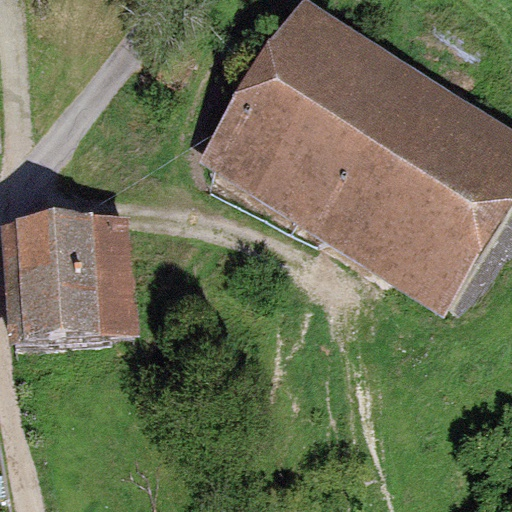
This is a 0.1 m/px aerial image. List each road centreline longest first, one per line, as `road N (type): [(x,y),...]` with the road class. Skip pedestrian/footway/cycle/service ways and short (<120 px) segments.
road 1 (track): [(0,211),(50,207),(169,220),(280,250),(341,297),(360,337),(368,444),(385,511)]
road 2 (unclassified): [(178,0),(49,164),(0,202)]
